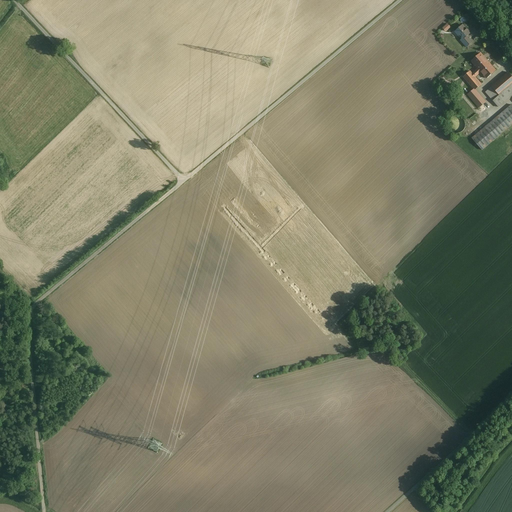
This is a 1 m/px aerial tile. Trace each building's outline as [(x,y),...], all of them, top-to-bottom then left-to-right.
[(446,31),(452,27),(448,23),(443,27),(446,31)] [(461,39),(462,40),(466,37),(470,33),(463,25),(456,31),(459,35),(458,36),(461,39)] [(471,43),(466,37),(462,40),(461,39),(460,41),(466,48),(471,43)] [(471,61),(477,69),(481,72),(486,79),(495,71),(480,53),(471,61)] [(475,77),(481,72),(477,69),(471,74),(469,71),(463,76),(473,89),(465,97),(476,111),(485,103),(475,90),(481,85),(475,77)] [(511,95),(511,77),(508,73),(485,92),(498,108),(511,95)] [(476,115),(462,99),(455,104),(469,121),(476,115)] [(511,124),(511,106),(511,105),(471,139),(481,151),(511,124)]
